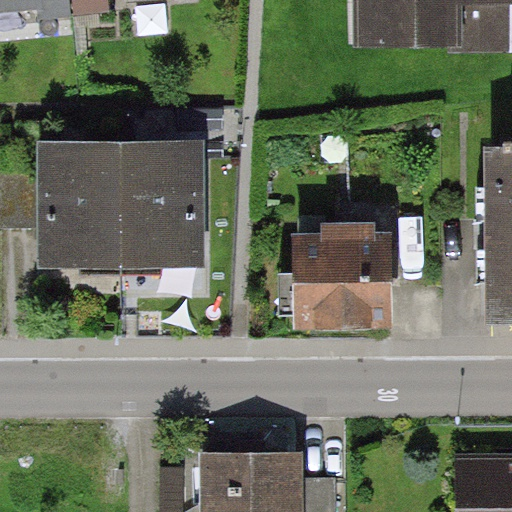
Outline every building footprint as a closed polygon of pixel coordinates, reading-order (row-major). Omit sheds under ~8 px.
[(0,0),(0,14),(117,7),(116,0),(0,0)] [(511,0),(341,0),(343,57),(448,54),(447,6),(511,4),(511,0)] [(203,143),(41,144),(41,170),(41,229),(42,267),(204,266),(203,143)] [(511,150),(487,151),(490,325),(511,324),(511,150)] [(41,170),(0,169),(0,229),(20,229),(41,229),(41,170)] [(390,235),(293,236),(294,331),(391,330),(390,235)] [(295,511),(296,459),(190,459),(189,511),(295,511)] [(511,511),(511,462),(453,464),(454,511),(511,511)]
